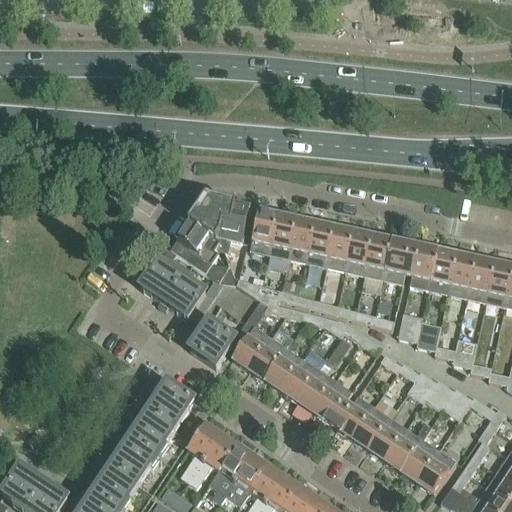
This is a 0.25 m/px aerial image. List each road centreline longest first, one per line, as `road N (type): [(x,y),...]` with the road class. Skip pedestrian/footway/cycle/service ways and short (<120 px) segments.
road 1 (residential): [(404,511),(112,319),(102,301),(106,274),(165,192),(191,186),(248,186),(511,241)]
road 2 (primary): [(0,119),(511,163)]
road 3 (primary): [(511,98),(262,70),(0,63)]
